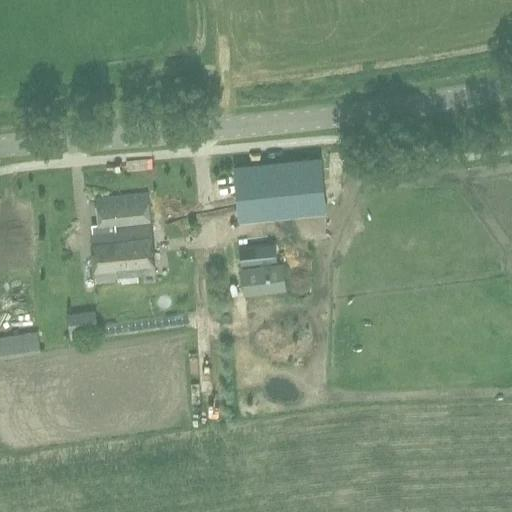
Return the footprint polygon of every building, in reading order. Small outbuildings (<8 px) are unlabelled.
[(235,169),(240,215),(325,207),(320,160),(235,169)] [(148,193),(97,199),(100,232),(92,233),(97,282),(116,280),(116,276),(155,273),(150,226),(116,229),(116,225),(151,222),(148,193)] [(274,244),(238,248),(240,265),(276,261),(274,244)] [(241,269),(244,295),(287,290),(284,264),(241,269)] [(37,332),(0,338),(0,353),(1,358),(41,352),(37,332)]
